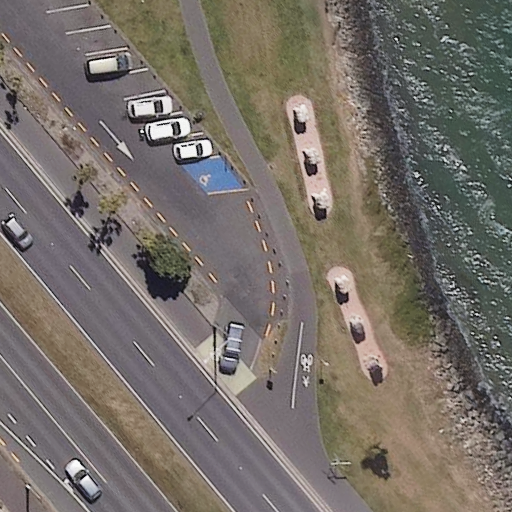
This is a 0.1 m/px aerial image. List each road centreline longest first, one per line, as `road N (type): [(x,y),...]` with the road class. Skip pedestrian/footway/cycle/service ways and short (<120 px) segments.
road 1 (secondary): [(0,180),(277,511)]
road 2 (secondary): [(132,511),(0,353)]
